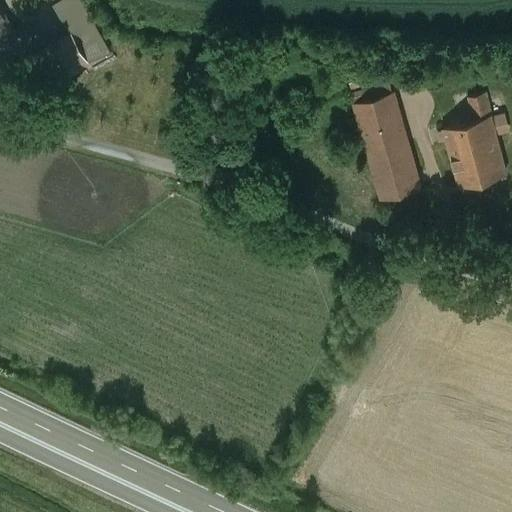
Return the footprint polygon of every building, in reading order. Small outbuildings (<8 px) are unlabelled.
[(73,0),(52,0),(63,21),(80,13),(73,0)] [(0,9),(0,38),(13,31),(0,9)] [(89,24),(28,58),(45,88),(105,54),(89,24)] [(13,31),(0,38),(0,43),(4,51),(19,42),(13,31)] [(393,90),(354,101),(365,140),(404,129),(393,90)] [(485,91),(468,96),(471,107),(474,113),(490,109),(485,91)] [(490,109),(474,113),(475,118),(491,114),(490,109)] [(475,118),(443,127),(459,184),(506,171),(491,114),(475,118)] [(404,129),(365,140),(381,197),(420,186),(404,129)]
